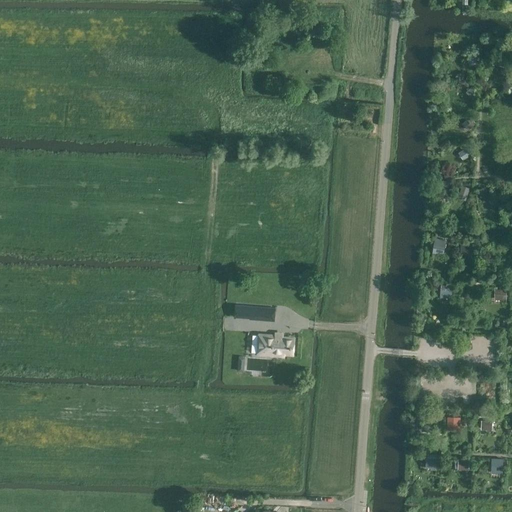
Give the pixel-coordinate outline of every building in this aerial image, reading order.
[(475,54),(467,57),(469,66),(477,63),(475,54)] [(511,56),(501,54),(500,64),(511,66),(511,58),(511,56)] [(477,90),(472,85),(466,91),(471,96),(477,90)] [(474,153),(469,146),(459,153),(464,160),(474,153)] [(465,201),(470,187),(462,185),(457,198),(465,201)] [(486,186),(477,190),(480,197),(489,194),(486,186)] [(445,255),(447,248),(435,245),(433,252),(445,255)] [(460,245),(460,257),(475,257),(475,245),(460,245)] [(441,286),(441,299),(451,299),(452,286),(441,286)] [(494,291),(494,303),(509,303),(509,291),(494,291)] [(274,321),(275,308),(275,309),(252,307),(252,306),(251,306),(250,320),(251,320),(251,319),(274,321)] [(295,338),(264,336),(263,344),(258,344),(258,354),(284,357),(285,354),(294,355),(295,338)] [(447,420),(447,432),(459,432),(460,421),(447,420)] [(481,420),(481,431),(493,432),(493,421),(481,420)] [(427,460),(427,472),(437,472),(437,460),(427,460)] [(473,473),(473,460),(460,460),(460,473),(473,473)] [(492,461),(491,472),(504,473),(504,462),(492,461)]
